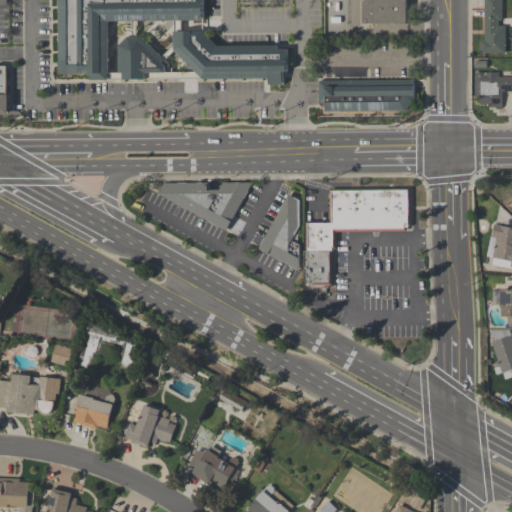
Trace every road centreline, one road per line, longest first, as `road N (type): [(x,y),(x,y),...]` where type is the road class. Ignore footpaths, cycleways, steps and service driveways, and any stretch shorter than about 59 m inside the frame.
road 1 (primary): [(0,207),(306,376)]
road 2 (primary): [(453,419),(242,300)]
road 3 (residential): [(0,448),(89,465),(183,511)]
road 4 (primary): [(306,376),(453,460)]
road 5 (primary): [(130,237),(0,167)]
road 6 (secondary): [(196,154),(325,152)]
road 7 (primary): [(242,300),(130,237)]
